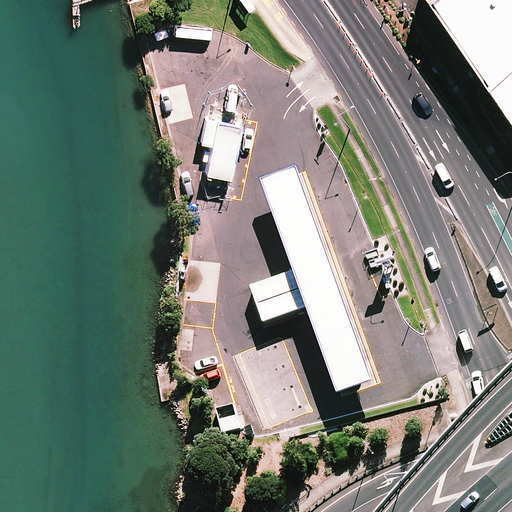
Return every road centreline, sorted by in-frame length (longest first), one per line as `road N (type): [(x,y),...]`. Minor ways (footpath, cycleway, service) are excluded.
road 1 (secondary): [(502,418),(420,202),(303,0)]
road 2 (secondary): [(345,0),(444,147)]
road 3 (trunk): [(352,511),(502,418)]
road 4 (secondary): [(444,147),(511,291)]
road 5 (trunk): [(410,511),(511,397)]
